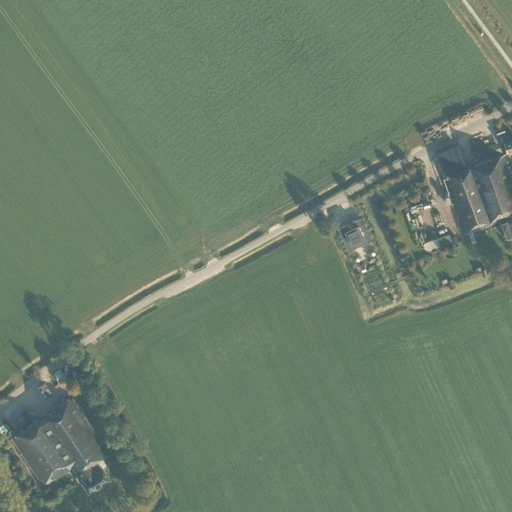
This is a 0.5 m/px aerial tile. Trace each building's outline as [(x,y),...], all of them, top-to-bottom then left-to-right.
[(503,133),(501,127),(495,129),(497,135),(503,133)] [(508,133),(502,135),(504,142),(510,140),(508,133)] [(511,173),(505,153),(443,175),(463,233),(497,220),(504,236),(505,236),(507,237),(511,235),(511,234),(511,173)] [(360,217),(338,227),(348,250),(370,240),(360,217)] [(449,233),(437,237),(440,243),(440,246),(446,244),(452,241),(449,233)] [(408,256),(405,252),(398,256),(401,260),(408,256)] [(90,378),(80,382),(85,396),(95,392),(90,378)] [(100,468),(95,461),(104,455),(102,452),(102,451),(104,450),(106,449),(103,444),(72,397),(11,436),(33,470),(43,485),(68,469),(70,468),(70,469),(72,471),(75,469),(76,471),(88,491),(109,477),(102,467),(100,468)]
